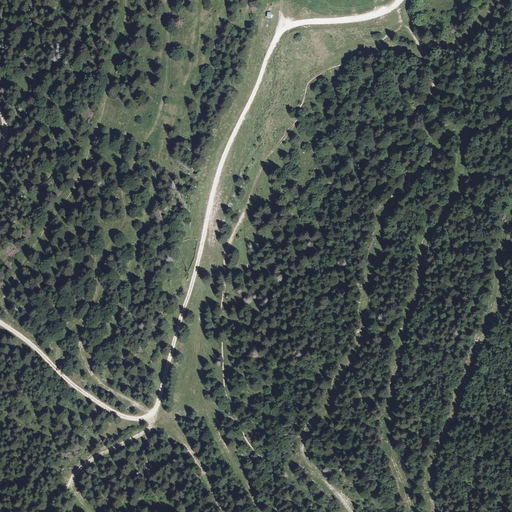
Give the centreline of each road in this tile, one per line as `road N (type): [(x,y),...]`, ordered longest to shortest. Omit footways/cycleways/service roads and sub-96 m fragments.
road 1 (track): [(355,511),(305,454),(303,433),(329,404),(365,333),(361,303),(384,216),(453,127),(465,135),(454,195),(425,241),(392,396),(392,447),(416,511)]
road 2 (track): [(281,29),(219,168),(153,413)]
road 3 (track): [(170,0),(157,116),(125,175),(126,218),(104,252),(93,304),(60,338),(60,373)]
road 4 (track): [(0,300),(79,176),(125,0)]
road 5 (track): [(434,511),(439,444),(497,299),(511,228)]
road 6 (track): [(206,411),(198,379),(206,223)]
road 7 (track): [(153,413),(95,378),(77,323)]
road 8 (track): [(397,3),(363,17),(281,29)]
